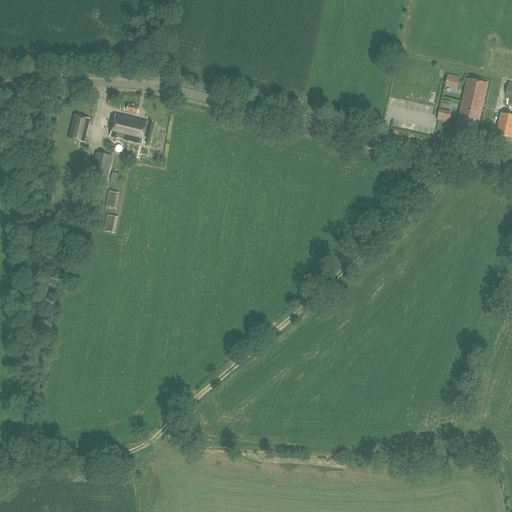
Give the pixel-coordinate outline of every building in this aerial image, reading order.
[(447,85),(460,86),(461,76),(448,75),(447,85)] [(468,80),(457,125),(476,129),(486,84),(468,80)] [(136,116),(138,108),(128,106),(126,114),(136,116)] [(441,111),(440,121),(452,122),(453,113),(441,111)] [(511,132),(511,116),(501,114),(496,134),(511,137),(511,132)] [(147,123),(116,115),(110,137),(142,145),(147,123)] [(69,140),(83,143),(89,120),(74,117),(69,140)] [(96,153),(91,179),(107,182),(112,156),(96,153)] [(112,174),(110,182),(118,184),(120,176),(112,174)] [(108,195),(106,207),(116,209),(119,194),(108,192),(108,195)] [(115,235),(119,219),(107,216),(104,232),(115,235)]
